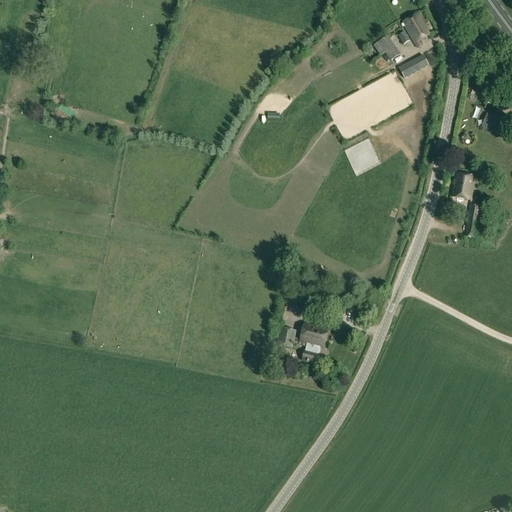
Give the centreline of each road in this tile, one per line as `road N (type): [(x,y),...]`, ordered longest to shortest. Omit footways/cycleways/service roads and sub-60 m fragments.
road 1 (tertiary): [(403,285),(453,94),(452,43),(437,0)]
road 2 (tertiary): [(273,511),(360,381),(403,285)]
road 3 (unclassified): [(403,285),(511,341)]
